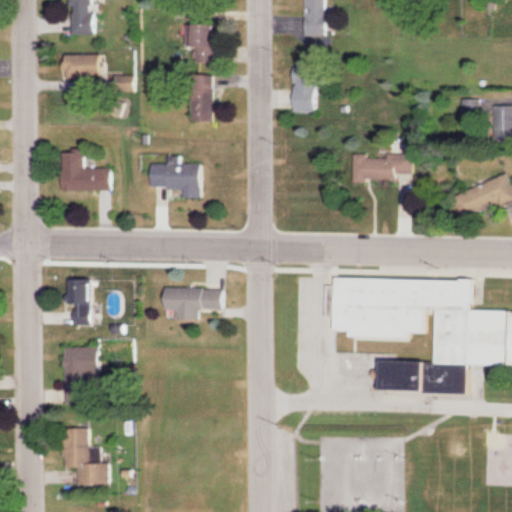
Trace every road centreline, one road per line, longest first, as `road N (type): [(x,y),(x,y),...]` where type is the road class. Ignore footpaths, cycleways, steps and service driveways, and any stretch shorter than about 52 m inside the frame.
road 1 (residential): [(34,511),(25,0)]
road 2 (residential): [(511,247),(0,240)]
road 3 (residential): [(262,511),(260,0)]
